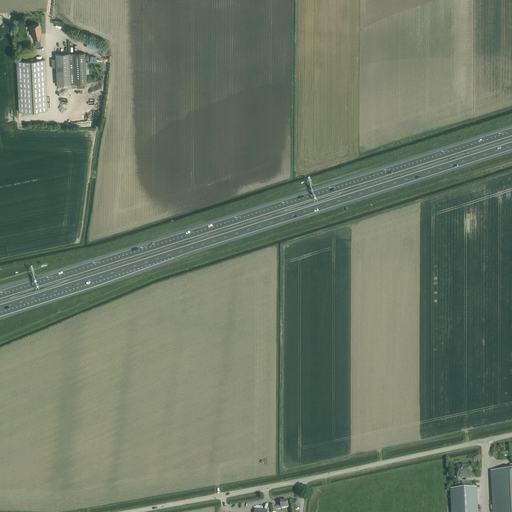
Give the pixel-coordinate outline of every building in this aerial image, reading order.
[(32,36),(34,36),(36,46),(41,45),(39,35),(41,35),(38,23),(30,25),(32,36)] [(52,68),(56,67),(57,84),(87,83),(86,69),(88,69),(88,61),(85,61),(85,52),(55,54),(55,58),(51,59),(52,68)] [(17,60),(19,111),(47,110),(44,59),(17,60)] [(511,511),(511,465),(511,471),(492,472),(493,511),(511,511)] [(465,474),(465,476),(470,476),(470,466),(457,466),(457,474),(465,474)] [(477,511),(476,488),(451,489),(452,511),(477,511)] [(270,506),(271,511),(275,511),(276,511),(276,510),(288,508),(287,500),(280,501),(281,505),(275,506),(275,505),(270,506)]
